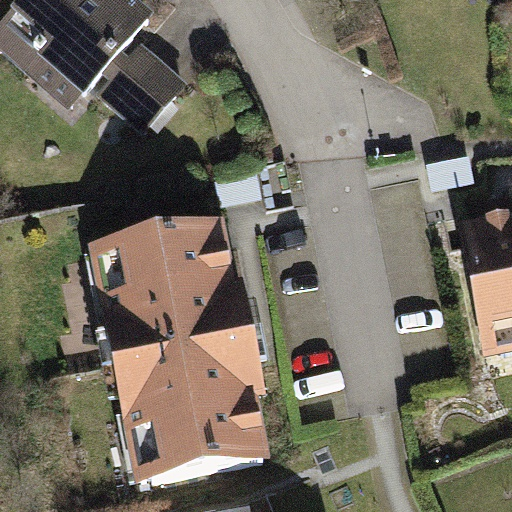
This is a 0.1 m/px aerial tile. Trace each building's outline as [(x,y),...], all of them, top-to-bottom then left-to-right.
[(113,0),(18,0),(0,21),(0,52),(23,72),(35,58),(78,95),(140,23),(113,0)] [(100,91),(120,106),(166,48),(146,33),(100,91)] [(168,57),(122,102),(152,134),(199,88),(168,57)] [(511,226),(470,232),(490,364),(511,360),(511,226)] [(241,244),(107,264),(141,490),(275,470),(241,244)]
